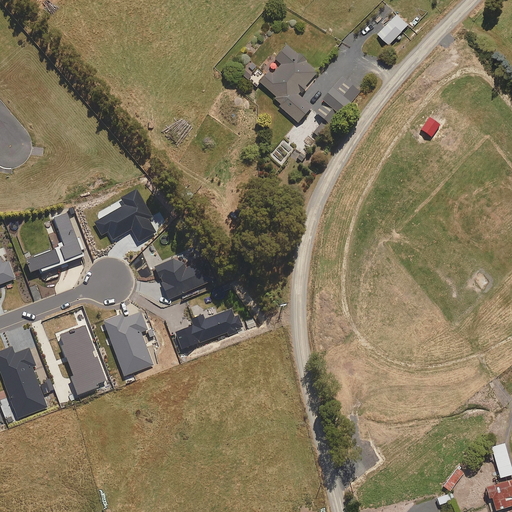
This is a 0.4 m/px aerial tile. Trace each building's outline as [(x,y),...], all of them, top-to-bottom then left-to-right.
[(377,33),(389,45),(408,25),(396,14),(377,33)] [(277,98),(276,100),(281,104),(279,106),(298,124),(312,108),(298,95),(300,93),(303,95),(308,89),(305,87),(318,73),(287,45),(275,59),(282,65),(272,76),(269,73),(260,83),(277,98)] [(315,113),(331,125),(339,115),(341,116),(359,92),(341,78),(315,113)] [(330,128),(323,122),(313,133),(320,139),(330,128)] [(183,262),(173,259),(154,267),(168,301),(214,282),(205,261),(186,269),(183,262)] [(107,313),(94,309),(92,315),(105,320),(107,313)] [(141,312),(124,318),(123,314),(104,321),(125,377),(154,366),(141,333),(148,330),(141,312)] [(46,382),(39,385),(32,368),(36,367),(29,349),(14,355),(11,347),(0,351),(0,370),(18,419),(47,408),(43,397),(51,394),(46,382)] [(511,475),(511,470),(505,445),(492,448),(501,479),(511,475)] [(464,473),(458,468),(444,487),(450,492),(464,473)] [(511,497),(511,480),(487,489),(490,499),(493,498),(497,511),(511,507),(511,501),(511,498),(511,497)] [(451,502),(448,494),(437,499),(439,506),(451,502)]
